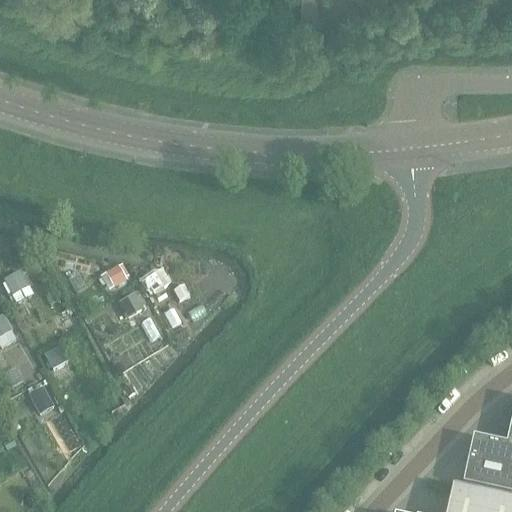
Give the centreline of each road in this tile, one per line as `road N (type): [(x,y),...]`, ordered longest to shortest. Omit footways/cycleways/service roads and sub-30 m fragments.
road 1 (residential): [(167,511),(405,248),(415,224),(414,150)]
road 2 (tertiary): [(414,150),(284,154),(190,146),(0,100)]
road 3 (unclassified): [(376,511),(511,372)]
road 4 (residential): [(414,150),(422,91),(511,85)]
